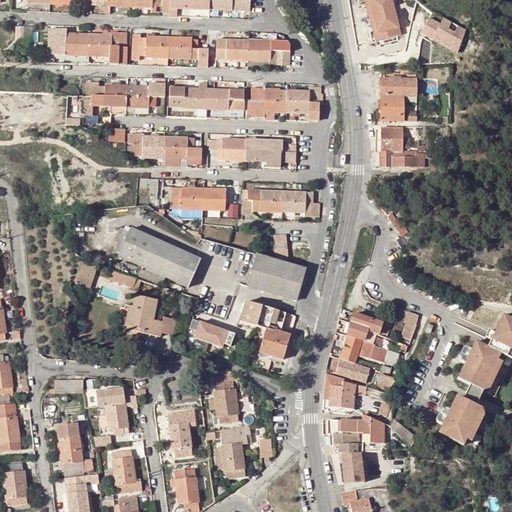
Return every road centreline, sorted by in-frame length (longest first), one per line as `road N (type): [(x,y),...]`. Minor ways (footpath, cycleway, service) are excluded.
road 1 (residential): [(0,19),(291,28)]
road 2 (residential): [(322,76),(61,69)]
road 3 (residential): [(350,210),(382,225),(378,266),(389,290),(450,325),(420,399)]
road 4 (tertiary): [(350,210),(349,81),(332,0)]
road 5 (residential): [(324,130),(113,120)]
road 6 (residential): [(32,367),(13,206),(0,185)]
road 7 (residential): [(321,176),(153,171)]
road 8 (residential): [(310,399),(229,364),(153,374)]
road 9 (residential): [(326,318),(306,307),(326,208),(321,176)]
road 10 (residential): [(51,511),(32,367)]
road 11 (residential): [(164,511),(149,415),(153,374)]
road 12 (unknown): [(323,225),(188,222)]
road 13 (residential): [(153,374),(32,367)]
